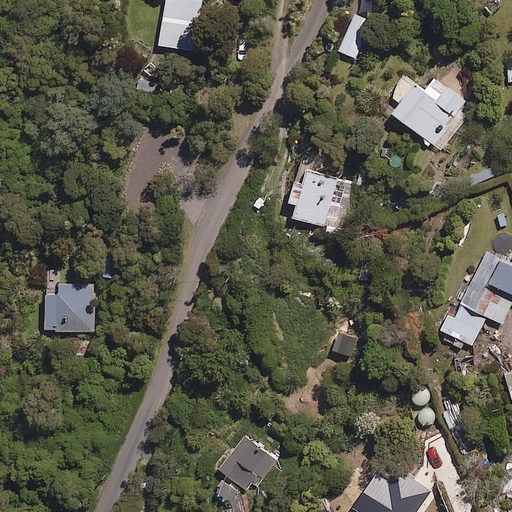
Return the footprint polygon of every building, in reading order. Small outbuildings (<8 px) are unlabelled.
[(164,0),(159,43),(195,47),(200,0),(164,0)] [(372,21),(355,14),(339,50),(356,58),(372,21)] [(431,96),(404,76),(391,94),(401,102),(392,113),(434,144),(466,101),(441,82),(431,96)] [(357,183),(310,169),(304,190),(294,187),(289,202),(298,204),(294,217),(342,231),(357,183)] [(456,338),(453,344),(460,347),(463,341),(472,345),(487,316),(502,323),(511,303),(511,264),(487,252),(457,312),(451,309),(440,330),(456,338)] [(96,330),(95,289),(77,289),(77,285),(59,285),(60,294),(45,294),(45,331),(96,330)] [(464,430),(447,395),(435,401),(452,436),(464,430)] [(220,470),(243,489),(250,480),(257,485),(276,461),(246,437),(220,470)] [(426,497),(401,481),(381,511),(422,511),(418,509),(426,497)]
